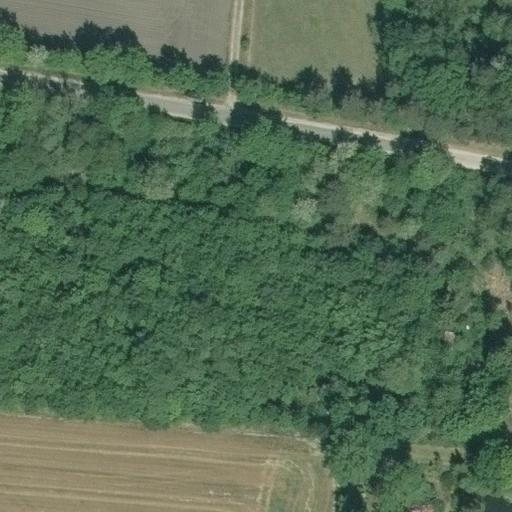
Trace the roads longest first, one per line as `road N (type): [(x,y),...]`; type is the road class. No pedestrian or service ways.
road 1 (residential): [(511,172),(0,82)]
road 2 (track): [(240,124),(247,0)]
